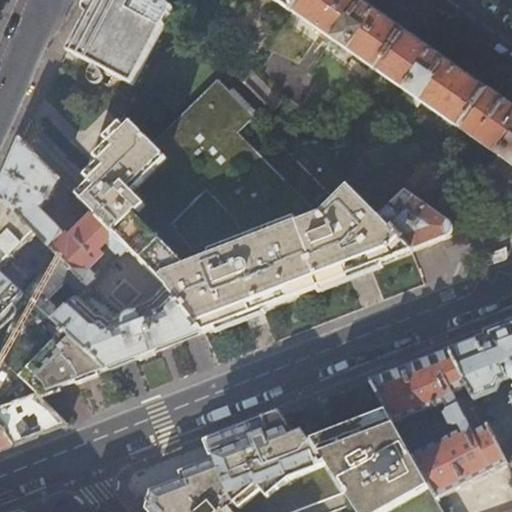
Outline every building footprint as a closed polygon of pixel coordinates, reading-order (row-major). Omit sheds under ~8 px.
[(76,52),(91,26),(94,25),(97,23),(99,21),(101,19),(102,16),(102,14),(102,11),(102,9),(101,6),(104,0),(93,0),(88,9),(66,52),(84,61),(76,52)] [(151,41),(163,17),(165,19),(167,15),(165,14),(168,6),(162,0),(104,0),(101,6),(102,9),(102,11),(102,14),(102,16),(101,19),(99,21),(97,23),(94,25),(91,26),(76,52),(84,61),(130,85),(141,62),(147,65),(157,43),(151,41)] [(280,0),(292,9),(298,0),(162,0),(280,0)] [(361,2),(358,0),(298,0),(292,9),(376,69),(404,32),(361,2)] [(445,60),(404,32),(376,69),(403,88),(399,95),(405,99),(409,92),(414,96),(417,98),(421,101),(460,128),(488,90),(445,60)] [(240,78),(271,110),(281,100),(249,66),(240,78)] [(320,215),(239,132),(258,113),(233,88),(230,91),(219,79),(153,142),(168,158),(134,191),(146,205),(139,212),(137,210),(134,212),(162,241),(185,265),(209,256),(207,251),(295,219),(297,223),(320,215)] [(511,107),(488,90),(460,128),(497,155),(492,162),(500,168),(506,161),(511,165),(511,107)] [(97,186),(81,201),(89,210),(94,215),(127,249),(140,262),(162,241),(134,212),(137,210),(139,212),(146,205),(134,191),(168,158),(153,142),(132,121),(110,141),(115,147),(102,160),(105,166),(91,180),(97,186)] [(5,173),(0,185),(0,197),(37,235),(51,249),(66,235),(42,211),(43,208),(44,207),(46,205),(48,201),(48,200),(50,202),(59,180),(19,140),(5,173)] [(320,215),(297,223),(312,283),(314,291),(333,283),(363,271),(379,265),(378,262),(400,240),(379,218),(377,217),(348,188),(320,215)] [(379,218),(400,240),(412,252),(452,237),(453,226),(406,192),(379,218)] [(0,271),(2,273),(37,235),(0,197),(0,271)] [(82,217),(89,210),(81,201),(77,197),(70,204),(82,217)] [(71,240),(66,235),(51,249),(61,259),(91,289),(93,286),(101,278),(98,275),(95,278),(89,271),(104,256),(99,251),(108,242),(122,256),(127,249),(94,215),(76,235),(76,237),(71,240)] [(162,241),(140,262),(168,291),(190,321),(204,333),(234,322),(270,308),(297,297),(314,291),(312,283),(297,223),(295,219),(207,251),(209,256),(185,265),(162,241)] [(82,298),(91,289),(61,259),(27,296),(57,324),(65,316),(53,304),(70,286),(82,298)] [(9,280),(2,273),(0,271),(0,360),(5,365),(18,378),(65,332),(57,324),(27,296),(21,292),(9,280)] [(15,274),(9,280),(21,292),(27,286),(15,274)] [(93,286),(91,289),(82,298),(65,316),(57,324),(65,332),(107,370),(157,351),(204,333),(190,321),(168,291),(152,306),(124,317),(93,286)] [(450,350),(467,385),(474,399),(495,391),(499,382),(509,378),(511,380),(509,384),(511,385),(511,393),(510,399),(511,403),(511,325),(470,342),(450,350)] [(107,370),(65,332),(18,378),(36,395),(37,396),(53,390),(88,378),(107,370)] [(452,393),(467,385),(450,350),(410,365),(370,381),(386,409),(388,412),(395,424),(444,403),(447,410),(444,411),(444,416),(450,427),(454,428),(456,427),(459,434),(414,458),(428,483),(437,499),(506,463),(499,447),(487,425),(472,432),(452,393)] [(18,378),(5,365),(0,370),(0,377),(8,385),(12,387),(18,378)] [(36,395),(18,378),(12,387),(8,385),(5,390),(20,402),(36,395)] [(311,441),(347,494),(358,511),(444,511),(437,499),(428,483),(414,458),(395,424),(388,412),(386,409),(370,381),(309,404),(292,411),(311,441)] [(36,395),(20,402),(10,406),(0,410),(0,428),(13,446),(43,434),(67,424),(37,396),(36,395)] [(0,410),(10,406),(0,397),(0,410)] [(268,420),(213,442),(260,511),(298,511),(347,494),(311,441),(309,442),(302,431),(297,433),(284,414),(268,420)] [(494,421),(487,425),(499,447),(505,444),(494,421)] [(0,450),(13,446),(0,428),(0,450)] [(260,511),(213,442),(210,443),(216,460),(218,463),(186,475),(188,482),(155,494),(151,508),(154,511),(260,511)] [(511,450),(508,443),(505,444),(499,447),(506,463),(511,473),(511,450)] [(154,511),(151,508),(155,494),(188,482),(186,475),(218,463),(216,460),(182,472),(184,480),(150,492),(145,508),(148,511),(154,511)]
